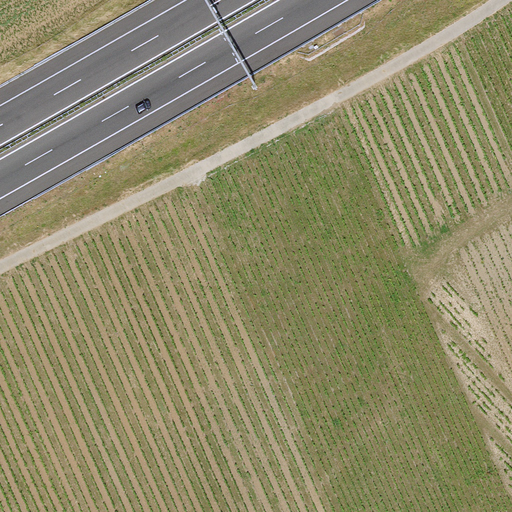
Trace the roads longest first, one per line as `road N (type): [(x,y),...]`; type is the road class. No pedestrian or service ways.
road 1 (track): [(0,268),(201,169),(499,0)]
road 2 (motorway): [(0,179),(316,0)]
road 3 (motorway): [(216,0),(0,123)]
